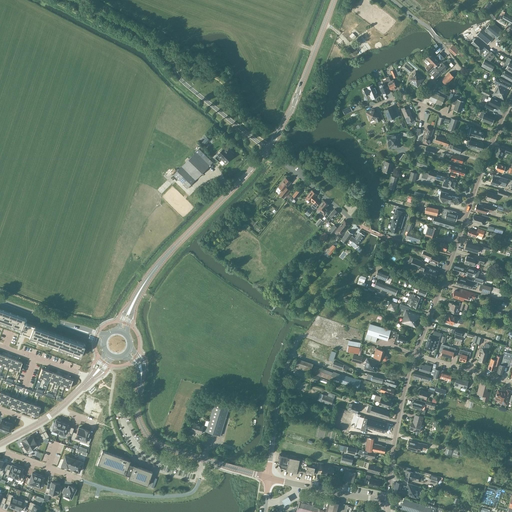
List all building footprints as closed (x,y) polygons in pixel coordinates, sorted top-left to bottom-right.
[(511,15),(506,12),(502,18),(511,23),(511,15)] [(496,39),(499,35),(503,31),(492,22),(486,29),(484,27),(477,35),(487,44),(494,37),(496,39)] [(471,43),(475,46),(473,49),(480,55),(481,55),(484,58),(486,56),(487,57),(486,58),(487,60),(492,54),(486,48),(476,38),(471,43)] [(352,45),(348,48),(354,55),(358,52),(352,45)] [(457,53),(459,51),(453,45),(448,50),(455,56),(457,53)] [(443,58),(439,54),(435,57),(432,54),(424,61),(428,66),(426,68),(429,71),(435,66),(437,64),(437,65),(440,62),(439,62),(443,58)] [(491,72),(495,66),(485,60),(482,66),(491,72)] [(442,73),(448,68),(443,63),(438,68),(437,69),(436,68),(431,72),(433,74),(432,75),(436,78),(441,74),(442,73)] [(511,67),(505,63),(503,68),(506,70),(511,73),(511,67)] [(409,73),(412,70),(406,65),(403,68),(409,73)] [(511,75),(505,71),(504,72),(503,71),(502,73),(501,76),(511,82),(511,75)] [(417,89),(421,84),(419,83),(423,79),(418,75),(418,74),(415,72),(411,77),(412,78),(410,80),(414,83),(413,85),(417,89)] [(446,85),(454,77),(449,73),(441,81),(446,85)] [(382,81),(378,83),(379,86),(383,95),(390,92),(388,86),(389,86),(386,80),(384,76),(382,77),(383,81),(382,81)] [(509,89),(511,83),(497,76),(494,82),(499,85),(499,84),(509,89)] [(389,77),(386,78),(386,79),(386,80),(389,86),(391,91),(391,90),(397,88),(393,80),(391,81),(389,77)] [(373,84),(364,89),(367,96),(369,100),(378,96),(373,84)] [(504,100),(509,90),(498,85),(493,95),(504,100)] [(436,102),(440,91),(441,90),(442,91),(443,88),(439,87),(437,91),(434,90),(430,100),(436,102)] [(440,91),(436,102),(438,103),(438,104),(438,105),(440,105),(441,105),(441,104),(442,102),(443,102),(445,103),(445,102),(448,96),(444,94),(444,93),(440,91)] [(454,110),(461,112),(463,105),(464,106),(465,103),(464,102),(464,101),(460,100),(461,96),(455,94),(452,104),(455,105),(454,110)] [(502,103),(491,98),(489,103),(487,102),(485,107),(491,110),(492,111),(494,107),(499,109),(502,103)] [(391,108),(385,110),(387,113),(386,114),(387,116),(388,116),(389,120),(395,118),(395,119),(399,117),(395,108),(394,109),(392,110),(391,108)] [(405,111),(404,108),(401,109),(408,124),(414,121),(409,109),(405,111)] [(375,115),(373,110),(366,112),(370,122),(375,120),(377,122),(381,121),(378,114),(375,115)] [(481,120),(485,122),(484,123),(487,124),(488,123),(492,125),(494,118),(485,114),(485,113),(481,112),(479,117),(482,118),(481,120)] [(454,131),(458,120),(451,118),(448,129),(454,131)] [(421,136),(419,141),(421,142),(429,145),(432,137),(431,137),(434,129),(432,128),(427,127),(426,130),(423,137),(421,136)] [(483,140),(483,139),(484,138),(484,137),(484,136),(484,133),(480,132),(480,131),(480,130),(471,128),(470,131),(472,132),(471,136),(475,137),(483,140)] [(388,149),(401,148),(399,134),(387,136),(388,149)] [(441,144),(443,138),(436,135),(434,142),(441,144)] [(443,138),(441,144),(448,146),(449,144),(450,140),(443,138)] [(482,150),(484,145),(468,140),(467,143),(469,144),(468,146),(482,150)] [(454,146),(450,144),(449,144),(448,146),(448,148),(449,148),(452,149),(452,151),(460,154),(460,153),(461,153),(463,152),(463,151),(462,149),(462,148),(454,145),(454,146)] [(506,150),(505,150),(497,147),(494,155),(501,158),(504,152),(505,152),(505,153),(511,155),(511,152),(511,148),(507,147),(506,150)] [(226,164),(232,157),(233,156),(228,151),(224,148),(217,155),(217,156),(215,158),(219,162),(222,160),(226,164)] [(187,189),(213,163),(199,149),(173,175),(187,189)] [(456,156),(453,155),(447,154),(447,156),(449,156),(450,156),(452,156),(451,160),(462,163),(464,158),(457,156),(456,156)] [(426,168),(428,162),(418,158),(415,164),(426,168)] [(393,163),(386,161),(385,162),(384,162),(383,164),(385,165),(383,171),(390,173),(393,163)] [(449,164),(448,166),(451,167),(449,171),(456,173),(458,174),(458,175),(460,176),(460,174),(464,175),(466,170),(462,169),(462,168),(449,164)] [(506,171),(508,167),(498,164),(496,170),(503,172),(504,170),(506,171)] [(429,171),(428,176),(443,182),(447,183),(446,186),(454,189),(456,179),(437,173),(429,171)] [(415,181),(417,173),(411,172),(409,179),(415,181)] [(395,190),(398,177),(396,177),(393,176),(392,175),(388,188),(395,190)] [(503,191),(508,193),(508,192),(511,193),(511,180),(500,177),(500,179),(493,177),(491,184),(498,186),(498,184),(505,186),(503,191)] [(286,178),(278,187),(282,190),(281,190),(281,192),(279,195),(284,198),(290,190),(287,188),(291,182),(289,180),(289,179),(287,178),(286,178)] [(296,199),(301,193),(297,190),(292,196),(296,199)] [(307,197),(306,198),(311,202),(314,204),(313,205),(311,207),(314,209),(316,207),(319,203),(316,201),(318,199),(315,197),(317,195),(312,191),(307,197)] [(450,203),(452,197),(448,195),(449,193),(441,191),(439,198),(440,201),(446,203),(448,202),(450,203)] [(495,202),(498,195),(489,192),(486,199),(495,202)] [(452,197),(450,203),(458,205),(460,198),(452,196),(452,197)] [(324,216),(329,210),(326,208),(329,205),(324,201),(320,205),(321,206),(317,210),(324,216)] [(485,207),(477,205),(475,211),(486,214),(487,210),(492,212),(493,208),(485,205),(485,207)] [(402,222),(403,222),(406,209),(396,206),(396,210),(395,209),(392,219),(394,220),(402,222)] [(439,209),(427,206),(425,213),(437,216),(439,209)] [(331,223),(336,217),(339,213),(334,209),(326,219),(325,221),(328,223),(329,221),(331,223)] [(446,218),(456,221),(458,215),(455,214),(455,212),(445,209),(442,217),(446,218)] [(487,221),(488,216),(482,214),(481,217),(474,215),(472,222),(482,224),(483,220),(487,221)] [(454,229),(455,223),(434,217),(432,223),(454,229)] [(394,220),(391,229),(398,231),(399,228),(401,228),(402,222),(394,220)] [(339,237),(342,234),(342,233),(343,232),(349,225),(345,221),(339,228),(338,229),(334,233),(339,237)] [(435,238),(438,228),(428,225),(425,235),(435,238)] [(338,229),(334,226),(329,233),(333,235),(334,233),(338,229)] [(483,237),(485,231),(478,229),(477,231),(470,229),(468,235),(475,237),(482,239),(482,237),(483,237)] [(355,238),(352,236),(353,235),(348,231),(342,241),(341,241),(340,243),(344,246),(346,244),(349,240),(352,242),(350,244),(356,248),(357,245),(364,236),(361,233),(359,232),(355,238)] [(420,243),(421,239),(422,236),(408,232),(406,239),(420,243)] [(321,245),(326,238),(322,235),(317,241),(321,245)] [(446,251),(448,245),(436,241),(435,244),(439,246),(438,248),(446,251)] [(467,242),(465,249),(477,253),(480,245),(467,242)] [(330,256),(336,248),(336,247),(333,244),(326,253),(330,256)] [(424,251),(422,255),(431,259),(429,263),(435,266),(436,263),(437,264),(437,263),(438,263),(439,263),(440,262),(439,261),(439,260),(440,258),(432,255),(433,255),(424,251)] [(485,258),(474,255),(473,258),(467,256),(464,264),(474,266),(475,263),(479,265),(480,261),(483,262),(483,263),(484,264),(485,261),(487,262),(488,259),(485,258)] [(425,268),(420,266),(422,262),(414,258),(411,265),(419,269),(419,268),(424,270),(423,274),(435,279),(438,271),(426,266),(425,268)] [(455,265),(453,272),(467,276),(467,275),(475,278),(476,276),(478,277),(480,271),(468,268),(468,269),(455,265)] [(386,281),(388,275),(378,271),(375,277),(386,281)] [(470,284),(477,286),(478,283),(467,279),(466,281),(458,279),(456,285),(468,288),(470,284)] [(374,287),(396,295),(398,289),(389,285),(385,283),(377,280),(374,287)] [(482,291),(488,293),(490,293),(492,287),(487,286),(484,284),(482,291)] [(425,296),(426,295),(427,294),(426,293),(427,291),(420,288),(414,285),(413,288),(419,291),(418,293),(425,296)] [(469,292),(464,291),(463,293),(455,291),(453,297),(464,300),(464,299),(468,300),(469,300),(470,297),(474,299),(476,294),(469,292)] [(409,300),(421,304),(423,298),(413,294),(413,296),(410,295),(409,300)] [(373,296),(371,301),(378,304),(380,299),(373,296)] [(419,308),(421,304),(409,300),(408,304),(419,308)] [(388,301),(387,305),(389,306),(388,309),(395,312),(398,304),(390,301),(388,301)] [(470,305),(466,304),(459,302),(458,305),(449,303),(448,306),(450,307),(449,310),(452,311),(452,312),(459,314),(460,309),(464,310),(464,309),(469,310),(470,305)] [(416,328),(420,315),(409,311),(410,307),(401,304),(400,308),(405,310),(403,316),(405,316),(402,323),(416,328)] [(0,310),(0,321),(21,330),(21,329),(27,331),(25,335),(30,337),(29,337),(81,356),(84,346),(33,327),(33,326),(24,322),(25,320),(0,310)] [(459,319),(452,316),(449,314),(448,317),(447,317),(446,321),(451,323),(451,324),(453,324),(454,320),(458,321),(458,323),(462,324),(464,318),(460,317),(459,318),(459,319)] [(333,341),(339,327),(328,323),(323,337),(333,341)] [(388,340),(391,330),(370,323),(367,334),(365,339),(374,342),(376,342),(377,337),(388,340)] [(399,334),(397,334),(397,333),(397,332),(392,330),(390,337),(395,339),(394,344),(398,345),(399,341),(406,343),(407,341),(406,341),(408,336),(399,333),(399,334)] [(424,348),(424,349),(425,349),(432,351),(432,352),(432,351),(436,342),(439,342),(441,333),(434,331),(433,336),(430,335),(428,340),(427,340),(428,341),(427,343),(426,342),(426,343),(427,343),(425,348),(424,348)] [(361,343),(344,340),(342,351),(359,354),(361,343)] [(441,345),(440,351),(442,351),(441,355),(447,356),(448,350),(449,347),(441,344),(441,345)] [(481,352),(482,352),(479,361),(480,361),(480,363),(483,364),(483,362),(484,362),(490,346),(489,344),(486,344),(485,344),(483,351),(482,350),(481,352)] [(448,350),(447,356),(452,358),(453,355),(456,355),(457,350),(455,349),(455,348),(449,347),(448,350)] [(385,361),(386,361),(388,359),(387,357),(387,356),(384,355),(385,351),(376,349),(373,358),(385,361)] [(469,358),(471,352),(460,349),(458,356),(460,357),(459,360),(465,362),(467,357),(469,358)] [(506,365),(509,366),(511,354),(504,352),(501,362),(497,373),(503,374),(506,365)] [(361,364),(363,357),(354,354),(351,361),(361,364)] [(494,370),(496,366),(499,367),(502,357),(500,356),(498,356),(497,360),(491,359),(489,366),(489,365),(488,368),(494,370)] [(9,367),(12,359),(7,357),(4,365),(9,367)] [(376,372),(379,361),(367,358),(365,369),(376,372)] [(14,369),(17,361),(12,359),(9,367),(14,369)] [(310,373),(313,364),(297,359),(295,368),(310,373)] [(22,363),(17,361),(14,369),(19,371),(22,363)] [(332,366),(343,370),(344,365),(334,361),(332,366)] [(426,366),(421,365),(419,370),(429,373),(431,367),(426,365),(426,366)] [(314,366),(311,373),(330,380),(336,382),(339,383),(339,382),(359,389),(360,386),(361,382),(361,381),(354,379),(354,380),(342,376),(333,373),(333,372),(317,367),(316,367),(314,366)] [(44,379),(47,371),(42,369),(39,377),(44,379)] [(304,377),(306,373),(295,369),(293,373),(304,377)] [(443,370),(440,378),(450,381),(452,375),(446,373),(446,371),(443,370)] [(49,381),(52,372),(47,371),(44,379),(49,381)] [(426,382),(428,376),(413,371),(412,377),(426,382)] [(54,383),(57,374),(52,372),(49,381),(54,383)] [(59,385),(62,376),(57,374),(54,383),(59,385)] [(313,375),(311,381),(317,383),(319,377),(313,375)] [(373,375),(369,375),(368,379),(372,380),(371,381),(382,384),(383,380),(386,381),(385,384),(387,384),(387,386),(389,387),(389,385),(395,387),(397,381),(387,378),(387,379),(384,378),(373,375)] [(64,386),(67,378),(62,376),(59,385),(64,386)] [(72,380),(67,378),(64,386),(69,388),(70,388),(73,380),(72,380)] [(466,389),(468,381),(457,378),(455,386),(454,388),(460,390),(460,388),(461,388),(466,389)] [(488,402),(490,392),(487,391),(489,385),(480,383),(477,394),(480,395),(479,399),(483,400),(483,401),(488,402)] [(395,390),(386,387),(386,388),(382,387),(380,391),(384,393),(393,396),(395,390)] [(433,397),(434,391),(429,390),(428,389),(428,392),(420,390),(418,396),(427,399),(428,395),(433,397)] [(507,404),(510,395),(498,391),(495,399),(501,401),(500,402),(507,404)] [(7,404),(10,396),(5,394),(2,402),(7,404)] [(390,409),(390,408),(392,401),(382,398),(382,397),(376,395),(374,400),(380,402),(379,405),(390,409)] [(12,406),(15,398),(10,396),(7,404),(12,406)] [(17,408),(20,400),(15,398),(12,406),(17,408)] [(22,410),(25,401),(20,400),(17,408),(22,410)] [(27,412),(30,403),(25,401),(22,410),(27,412)] [(420,410),(419,413),(424,414),(425,410),(424,410),(426,405),(422,404),(413,401),(412,407),(420,410)] [(32,414),(35,405),(30,403),(27,412),(32,414)] [(215,403),(207,427),(206,431),(206,432),(221,436),(229,407),(215,403)] [(352,405),(350,404),(349,407),(347,407),(347,408),(348,408),(347,410),(350,411),(350,412),(358,414),(360,407),(352,404),(352,405)] [(38,415),(41,407),(35,405),(32,414),(38,415)] [(369,405),(367,412),(371,413),(388,418),(390,412),(373,407),(373,406),(369,405)] [(421,425),(423,417),(415,415),(413,423),(412,422),(410,430),(419,432),(420,429),(421,429),(422,426),(421,426),(421,425)] [(362,417),(358,429),(365,431),(366,428),(385,433),(387,424),(362,417)] [(53,422),(52,427),(53,427),(52,430),(58,432),(62,421),(61,421),(56,419),(55,423),(53,422)] [(6,421),(1,420),(0,423),(0,427),(10,431),(13,424),(8,422),(6,421)] [(58,432),(57,434),(64,436),(68,423),(64,422),(62,421),(58,432)] [(206,431),(207,427),(203,426),(194,423),(192,431),(201,434),(202,430),(206,431)] [(73,432),(71,438),(74,439),(75,437),(80,439),(84,429),(78,427),(77,431),(77,432),(76,433),(73,432)] [(80,439),(79,441),(88,444),(90,439),(88,437),(88,436),(88,435),(89,435),(88,435),(90,431),(84,429),(84,430),(84,429),(80,439)] [(30,436),(26,438),(33,450),(38,447),(32,436),(31,437),(30,436)] [(24,446),(21,448),(24,453),(27,452),(28,453),(33,450),(26,438),(22,440),(23,441),(22,442),(24,446)] [(385,453),(386,447),(382,446),(382,445),(374,443),(375,439),(367,438),(366,450),(372,452),(377,453),(377,452),(385,453)] [(421,444),(410,440),(408,448),(416,450),(415,451),(419,452),(420,448),(426,450),(427,445),(421,443),(421,444)] [(98,449),(91,467),(123,478),(123,481),(146,490),(152,472),(129,462),(130,460),(98,449)] [(368,451),(360,450),(359,454),(364,455),(363,456),(374,458),(375,453),(368,451)] [(301,459),(289,456),(289,455),(281,453),(279,459),(280,459),(280,460),(279,464),(281,467),(286,469),(286,470),(298,472),(299,469),(306,471),(305,473),(313,474),(315,467),(307,465),(308,460),(301,459)] [(65,456),(61,466),(67,468),(71,458),(65,456)] [(352,465),(353,459),(342,456),(341,462),(352,465)] [(71,458),(67,468),(73,470),(77,459),(71,457),(71,458)] [(77,459),(73,470),(79,472),(83,460),(77,458),(77,459)] [(318,462),(318,463),(317,469),(322,470),(321,473),(333,476),(333,475),(335,476),(335,472),(334,471),(335,468),(323,465),(324,463),(318,462)] [(369,463),(368,468),(367,471),(379,474),(381,467),(374,465),(374,464),(369,463)] [(7,468),(5,474),(8,475),(8,476),(13,478),(18,465),(14,464),(13,465),(12,465),(10,470),(7,468)] [(18,465),(13,478),(19,481),(19,480),(22,481),(24,475),(21,474),(23,469),(22,468),(22,467),(18,465)] [(347,471),(345,481),(349,482),(351,482),(353,473),(354,470),(348,469),(347,471)] [(421,482),(422,476),(420,475),(420,473),(414,471),(414,472),(406,470),(405,475),(406,476),(404,480),(411,482),(412,479),(421,482)] [(27,477),(25,483),(28,484),(28,485),(33,487),(38,474),(34,473),(34,474),(32,473),(30,478),(27,477)] [(38,474),(33,487),(39,489),(39,488),(42,489),(44,483),(42,482),(43,477),(41,476),(42,475),(38,474)] [(378,488),(380,481),(370,478),(371,476),(367,475),(366,480),(369,481),(368,485),(378,488)] [(439,477),(430,475),(429,481),(437,483),(439,477)] [(47,488),(45,494),(56,496),(57,492),(58,492),(59,487),(58,487),(58,484),(51,482),(50,489),(47,488)] [(399,493),(400,493),(416,498),(419,487),(408,484),(407,487),(402,485),(402,484),(396,482),(394,492),(399,493)] [(64,487),(61,493),(64,494),(64,496),(71,499),(72,495),(73,496),(75,492),(74,492),(75,489),(71,487),(70,488),(68,487),(67,489),(64,487)] [(9,494),(5,504),(9,505),(8,507),(14,509),(18,499),(17,499),(12,497),(13,495),(9,494)] [(289,496),(282,500),(285,506),(292,501),(289,496)] [(336,511),(339,503),(314,496),(312,504),(300,501),(298,506),(318,511),(336,511)] [(18,499),(14,509),(20,511),(21,509),(24,511),(28,501),(24,499),(23,500),(18,498),(17,499),(18,499)] [(404,499),(402,508),(402,509),(414,511),(435,511),(437,507),(428,505),(428,506),(404,499)] [(31,502),(28,508),(31,509),(29,511),(39,511),(40,511),(39,511),(41,507),(31,502)]
